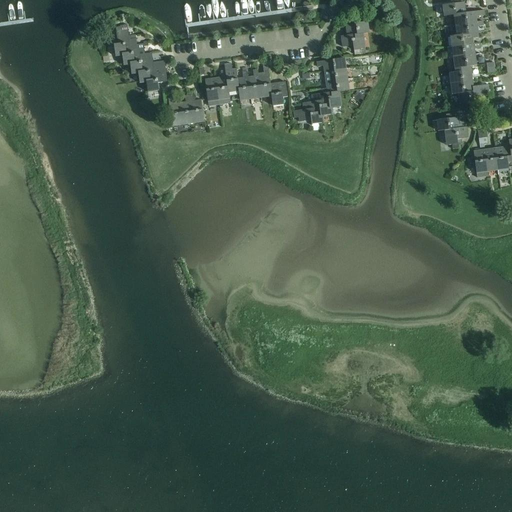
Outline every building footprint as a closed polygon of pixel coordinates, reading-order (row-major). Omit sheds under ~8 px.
[(451,0),(452,3),(442,5),(443,15),(453,14),(466,12),(465,2),(458,3),(457,0),(451,0)] [(466,12),(453,14),(454,24),(477,22),(476,16),(482,15),(481,10),(466,12)] [(346,24),(348,35),(364,33),(370,32),(369,21),(359,22),(358,18),(352,18),(352,23),(346,24)] [(477,22),(454,24),(456,35),(479,32),(478,27),(484,26),(483,21),(477,22)] [(118,44),(114,44),(115,57),(122,56),(127,55),(126,45),(130,44),(129,36),(128,26),(120,27),(120,31),(116,32),(118,44)] [(456,35),(450,36),(451,47),(474,44),(473,38),(480,37),(479,32),(456,35)] [(366,49),(364,33),(348,35),(342,36),(343,47),(354,46),(355,55),(361,54),(361,49),(366,49)] [(127,55),(122,56),(124,65),(130,65),(135,64),(134,54),(138,53),(137,44),(135,35),(129,36),(130,44),(126,45),(127,55)] [(474,44),(451,47),(453,60),(476,57),(475,49),(481,48),(480,43),(474,44)] [(135,64),(130,65),(132,74),(138,73),(143,73),(142,62),(146,62),(145,54),(144,46),(143,44),(137,44),(138,53),(134,54),(135,64)] [(143,73),(138,73),(140,83),(146,82),(152,82),(150,71),(154,71),(153,62),(153,63),(151,53),(145,54),(146,62),(142,62),(143,73)] [(476,57),(453,60),(455,72),(467,70),(466,67),(471,66),(477,65),(476,57)] [(345,58),(316,62),(317,67),(323,66),(324,72),(347,69),(345,58)] [(152,82),(146,82),(148,92),(159,91),(158,83),(162,82),(167,82),(164,61),(159,62),(153,62),(154,71),(150,71),(152,82)] [(231,63),(225,64),(225,66),(230,98),(239,96),(237,78),(235,69),(232,69),(231,63)] [(221,77),(216,78),(219,100),(230,99),(230,98),(225,66),(220,67),(221,77)] [(455,72),(449,73),(450,84),(473,80),(471,66),(466,67),(467,70),(455,72)] [(264,75),(259,75),(262,98),(271,97),(270,84),(270,83),(268,68),(263,69),(264,75)] [(347,69),(324,72),(325,82),(348,79),(347,69)] [(253,76),(248,77),(251,99),(262,98),(259,75),(258,70),(253,70),(253,76)] [(237,78),(239,96),(240,101),(251,99),(248,77),(248,76),(248,71),(242,72),(243,77),(237,78)] [(216,78),(205,79),(208,105),(219,104),(219,100),(216,78)] [(326,88),(320,89),(320,93),(340,91),(350,90),(348,79),(325,82),(326,88)] [(473,80),(450,84),(452,94),(458,94),(487,90),(486,84),(478,85),(474,86),(473,80)] [(270,83),(270,84),(271,97),(273,106),(284,105),(284,102),(283,97),(288,96),(287,94),(286,86),(282,87),(281,82),(270,83)] [(487,90),(458,94),(459,104),(482,101),(481,95),(487,94),(487,90)] [(320,93),(311,95),(311,102),(320,100),(320,105),(331,104),(332,108),(342,107),(340,95),(340,91),(320,93)] [(195,94),(190,95),(194,123),(204,122),(201,99),(195,100),(195,94)] [(185,101),(179,102),(183,125),(188,124),(189,124),(194,123),(190,95),(185,96),(186,101),(185,101)] [(173,97),(168,98),(172,127),(183,125),(179,102),(174,103),(173,97)] [(311,102),(303,103),(304,110),(312,109),(313,113),(323,112),(323,116),(333,115),(332,108),(331,104),(320,105),(320,100),(311,102)] [(304,110),(294,111),(295,118),(299,117),(299,122),(311,121),(312,124),(324,123),(323,116),(323,112),(313,113),(312,109),(304,110)] [(438,131),(444,130),(460,127),(459,117),(453,118),(452,113),(446,114),(447,119),(437,120),(438,131)] [(446,146),(452,145),(452,148),(458,148),(458,144),(457,139),(468,138),(467,127),(460,127),(444,130),(446,146)] [(486,130),(478,131),(479,143),(487,142),(486,137),(487,137),(486,130)] [(497,147),(494,148),(498,170),(500,170),(509,169),(508,163),(506,146),(497,147)] [(485,149),(484,149),(487,172),(488,172),(498,170),(494,148),(485,149)] [(474,157),(469,158),(470,165),(476,164),(478,177),(488,176),(487,172),(484,149),(473,151),(474,157)]
